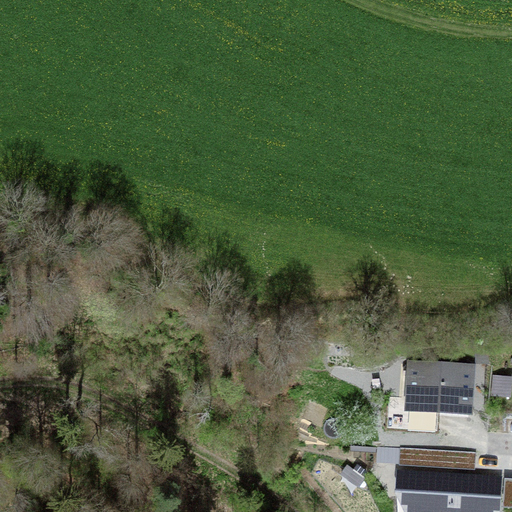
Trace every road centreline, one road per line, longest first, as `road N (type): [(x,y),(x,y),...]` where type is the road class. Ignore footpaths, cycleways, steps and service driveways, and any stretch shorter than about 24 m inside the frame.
road 1 (track): [(298,511),(131,415),(42,388),(0,389)]
road 2 (track): [(511,24),(460,23),(391,0)]
